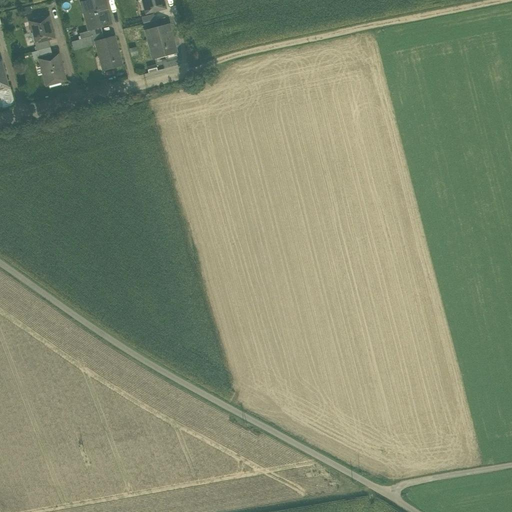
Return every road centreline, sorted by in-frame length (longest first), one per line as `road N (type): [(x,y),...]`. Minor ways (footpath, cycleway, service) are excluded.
road 1 (unclassified): [(412,511),(177,380),(0,261)]
road 2 (track): [(198,65),(248,47),(493,0)]
road 3 (residential): [(0,123),(198,65)]
road 4 (track): [(237,511),(376,488)]
